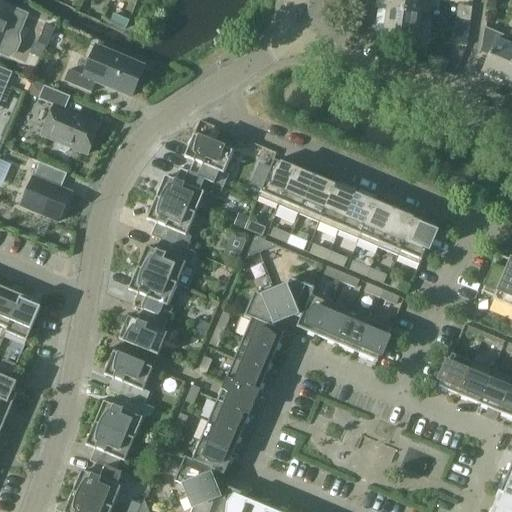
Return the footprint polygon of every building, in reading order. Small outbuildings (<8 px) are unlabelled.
[(424,0),(389,0),(388,10),(422,15),(424,0)] [(0,52),(9,56),(15,51),(19,42),(18,34),(26,16),(15,12),(16,9),(0,1),(0,52)] [(456,20),(470,22),(472,7),(458,5),(456,20)] [(422,15),(388,10),(384,35),(419,40),(422,15)] [(470,22),(456,20),(452,45),(467,47),(470,22)] [(55,29),(46,25),(38,44),(47,48),(55,29)] [(509,38),(485,28),(482,48),(480,53),(489,57),(482,73),(506,83),(511,69),(511,32),(509,38)] [(96,82),(131,97),(144,67),(96,47),(84,76),(69,70),(64,82),(91,93),(96,82)] [(0,101),(1,102),(13,73),(0,67),(0,101)] [(42,136),(59,143),(57,147),(58,150),(66,153),(69,152),(71,148),(87,155),(100,125),(65,110),(70,97),(45,86),(39,100),(54,106),(42,136)] [(224,189),(224,188),(229,176),(224,174),(233,152),(194,135),(184,158),(194,162),(190,173),(189,173),(205,180),(204,181),(224,189)] [(279,206),(295,170),(274,161),(259,197),(279,206)] [(59,222),(71,193),(61,189),(67,174),(40,163),(34,178),(21,206),(59,222)] [(156,198),(195,215),(204,193),(200,191),(204,181),(205,180),(189,173),(190,173),(180,169),(175,181),(165,177),(156,198)] [(299,215),(315,178),(295,170),(279,206),(299,215)] [(315,178),(299,215),(319,223),(335,186),(315,178)] [(335,186),(319,223),(339,231),(354,195),(335,186)] [(354,195),(339,231),(359,240),(374,203),(354,195)] [(195,215),(156,198),(147,220),(157,224),(151,236),(161,240),(186,250),(193,234),(188,232),(195,215)] [(374,203),(359,240),(379,248),(394,212),(374,203)] [(394,212),(379,248),(399,256),(414,220),(394,212)] [(414,220),(399,256),(419,265),(435,229),(414,220)] [(246,230),(261,236),(265,228),(250,221),(246,230)] [(287,244),(291,236),(275,229),(272,237),(287,244)] [(291,236),(287,244),(302,250),(306,242),(291,236)] [(246,259),(261,253),(255,237),(246,259)] [(277,246),(255,237),(261,253),(277,246)] [(138,269),(177,285),(184,267),(189,269),(196,254),(186,250),(161,240),(156,251),(147,247),(138,269)] [(327,261),(330,252),(315,246),(312,254),(327,261)] [(330,252),(327,261),(342,267),(346,259),(330,252)] [(511,307),(511,261),(510,260),(505,272),(493,267),(482,292),(494,298),(493,300),(511,307)] [(366,277),(370,269),(355,263),(351,271),(366,277)] [(340,282),(343,274),(328,268),(325,276),(340,282)] [(174,306),(169,304),(177,285),(138,269),(129,290),(138,294),(133,307),(143,311),(143,310),(168,321),(174,306)] [(370,269),(366,277),(382,284),(385,275),(370,269)] [(343,274),(340,282),(355,288),(359,281),(343,274)] [(275,292),(286,319),(298,315),(301,316),(302,317),(311,296),(312,296),(315,289),(290,279),(286,287),(275,292)] [(395,280),(392,288),(407,294),(410,286),(395,280)] [(380,299),(383,291),(368,284),(365,292),(380,299)] [(22,296),(2,288),(0,292),(0,326),(7,329),(8,329),(22,296)] [(383,291),(380,299),(395,305),(399,297),(383,291)] [(286,319),(275,292),(263,297),(254,293),(244,318),(251,320),(272,329),(273,328),(274,324),(286,319)] [(33,301),(22,296),(8,329),(7,329),(6,333),(27,342),(40,310),(30,306),(33,301)] [(331,304),(312,296),(311,296),(302,317),(301,316),(297,328),(317,336),(331,304)] [(331,304),(317,336),(337,345),(351,312),(331,304)] [(163,332),(168,321),(143,310),(143,311),(138,322),(128,318),(119,340),(158,356),(168,334),(163,332)] [(351,312),(337,345),(357,353),(371,321),(351,312)] [(216,329),(224,333),(231,317),(223,313),(216,329)] [(284,333),(273,328),(272,329),(251,320),(243,340),(275,354),(284,333)] [(371,321),(357,353),(378,362),(391,329),(371,321)] [(482,342),(485,334),(470,327),(466,335),(482,342)] [(224,333),(216,329),(210,344),(218,347),(224,333)] [(485,334),(482,342),(497,348),(500,340),(485,334)] [(234,360),(267,374),(275,354),(243,340),(234,360)] [(114,379),(109,391),(118,396),(118,395),(145,406),(145,405),(150,393),(144,390),(153,369),(114,353),(104,375),(114,379)] [(459,396),(472,364),(452,355),(438,387),(459,396)] [(212,361),(204,358),(198,373),(206,376),(212,361)] [(267,374),(234,360),(226,379),(259,393),(267,374)] [(0,368),(0,369),(13,375),(17,365),(6,361),(3,363),(0,368)] [(472,364),(459,396),(479,404),(492,372),(472,364)] [(511,380),(492,372),(479,404),(499,413),(511,380)] [(0,400),(12,405),(17,395),(12,393),(16,383),(0,376),(0,400)] [(217,401),(250,415),(253,406),(259,393),(226,379),(221,393),(217,401)] [(511,380),(499,413),(511,418),(511,380)] [(192,386),(186,401),(194,404),(200,389),(192,386)] [(95,424),(134,440),(143,419),(152,415),(154,409),(145,405),(145,406),(118,395),(118,396),(114,406),(104,402),(95,424)] [(0,400),(0,423),(4,425),(12,405),(0,400)] [(209,422),(241,435),(250,415),(217,401),(209,422)] [(174,430),(181,434),(188,418),(180,415),(174,430)] [(241,435),(209,422),(200,442),(232,455),(241,435)] [(134,440),(95,424),(86,446),(95,450),(90,462),(96,464),(116,472),(116,471),(120,460),(125,462),(134,440)] [(181,434),(174,430),(167,446),(175,449),(181,434)] [(213,470),(212,471),(224,476),(232,455),(200,442),(192,461),(213,470)] [(192,461),(185,458),(175,482),(183,486),(188,498),(216,486),(211,475),(212,471),(213,470),(192,461)] [(73,493),(112,509),(121,488),(117,486),(122,474),(116,471),(116,472),(96,464),(92,475),(82,471),(73,493)] [(499,494),(511,499),(511,476),(507,474),(499,494)] [(216,486),(188,498),(193,509),(191,511),(219,511),(225,500),(224,500),(220,498),(216,486)] [(219,511),(243,511),(250,497),(229,488),(224,500),(225,500),(219,511)] [(110,511),(112,509),(73,493),(64,511),(110,511)] [(511,511),(511,499),(499,494),(491,511),(511,511)] [(266,511),(269,505),(250,497),(243,511),(266,511)] [(149,511),(144,500),(139,511),(149,511)]
